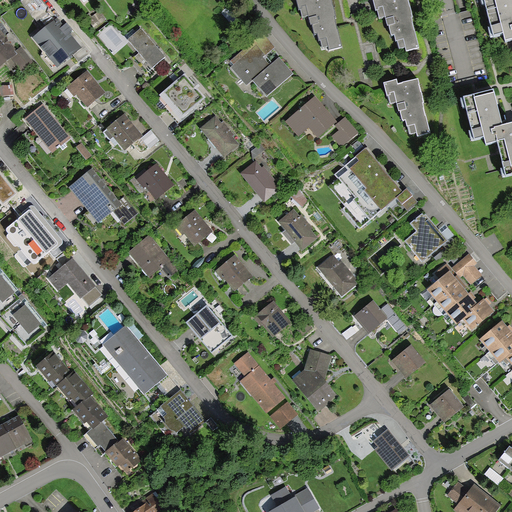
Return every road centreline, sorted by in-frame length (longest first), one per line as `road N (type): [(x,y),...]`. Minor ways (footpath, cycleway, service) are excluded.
road 1 (residential): [(382,395),(325,435),(275,437),(229,425),(0,140)]
road 2 (residential): [(54,0),(382,395)]
road 3 (residential): [(511,284),(255,0)]
road 4 (residential): [(0,498),(68,466),(83,473),(112,511)]
